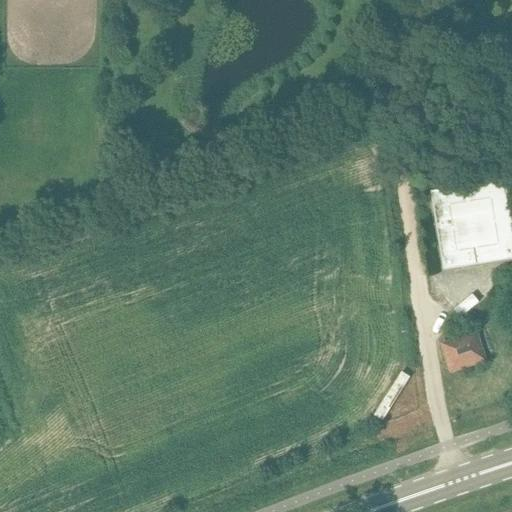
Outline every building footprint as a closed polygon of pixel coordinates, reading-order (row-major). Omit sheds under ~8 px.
[(511,84),(500,89),(505,101),(511,98),(511,84)] [(214,156),(163,150),(161,161),(173,162),(193,165),(213,167),(214,156)] [(173,162),(172,173),(192,176),(193,165),(173,162)] [(511,261),(511,231),(504,182),(429,194),(442,273),(511,261)] [(483,361),(475,336),(443,346),(451,372),(483,361)] [(385,422),(407,377),(396,371),(374,416),(385,422)]
